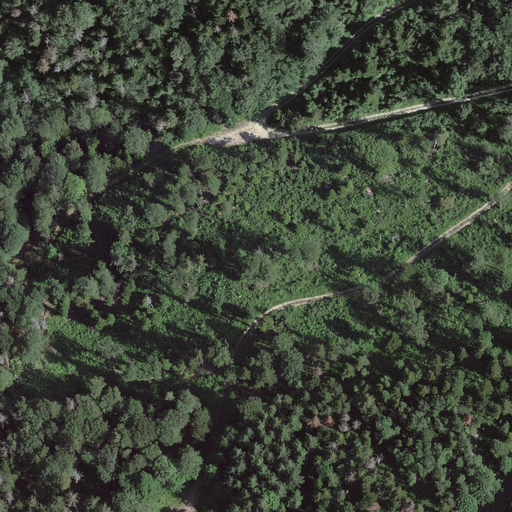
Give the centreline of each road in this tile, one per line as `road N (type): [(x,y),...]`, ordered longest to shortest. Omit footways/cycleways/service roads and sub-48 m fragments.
road 1 (track): [(511,185),(388,276),(260,319),(233,357),(216,439),(186,506)]
road 2 (track): [(511,88),(367,121),(264,131),(263,116),(370,23),(412,0)]
road 3 (track): [(186,506),(205,494),(253,417),(293,379),(511,326)]
road 4 (track): [(0,255),(38,251),(91,200),(181,147),(260,126)]
